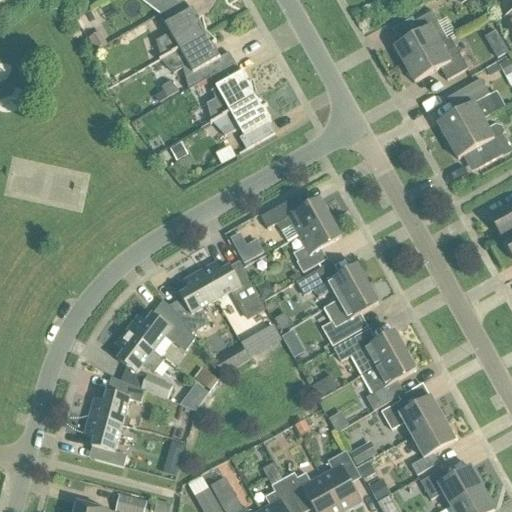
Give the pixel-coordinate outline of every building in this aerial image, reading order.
[(207,37),(193,13),(191,14),(185,4),(177,8),(160,18),(167,29),(170,27),(174,34),(156,44),(157,45),(162,62),(159,63),(160,64),(207,37)] [(420,36),(395,50),(405,68),(441,48),(448,44),(439,27),(432,15),(414,25),(420,36)] [(95,53),(107,46),(100,35),(88,42),(95,53)] [(220,61),(207,37),(160,64),(160,65),(162,63),(175,77),(183,72),(189,94),(224,73),(236,67),(229,56),(220,61)] [(498,62),(509,56),(503,46),(492,52),(498,62)] [(446,56),(441,48),(405,68),(415,87),(441,72),(448,84),(468,73),(456,50),(446,56)] [(506,80),(511,76),(511,67),(510,63),(499,68),(506,80)] [(258,100),(244,76),(242,77),(236,67),(224,73),(211,81),(217,92),(221,90),(225,97),(207,107),(208,109),(212,125),(210,126),(210,127),(258,100)] [(492,118),(483,102),(490,98),(482,83),(448,102),(456,116),(438,127),(447,144),(483,123),(492,118)] [(161,91),(168,102),(180,95),(171,86),(161,91)] [(272,125),(258,100),(210,127),(211,128),(213,127),(224,139),(225,140),(240,132),(244,139),(240,141),(247,153),(275,137),(269,126),(272,125)] [(483,123),(447,144),(458,163),(506,137),(502,130),(496,128),(489,132),(483,123)] [(177,165),(187,159),(181,147),(170,153),(177,165)] [(214,156),(218,165),(232,158),(228,149),(214,156)] [(288,247),(300,240),(331,222),(320,203),(302,213),(295,200),(260,220),(267,233),(277,228),(288,247)] [(511,237),(511,208),(490,220),(503,243),(511,237)] [(342,241),(331,222),(300,240),(306,251),(294,257),(298,266),(297,266),(304,277),(324,265),(318,255),(342,241)] [(244,244),(245,243),(239,232),(227,239),(233,250),(244,244)] [(511,237),(503,243),(511,258),(511,237)] [(241,309),(259,299),(240,264),(221,275),(216,266),(200,275),(217,305),(233,295),(241,309)] [(357,269),(330,284),(322,271),(296,286),(304,300),(314,294),(319,301),(331,295),(337,305),(337,306),(368,288),(357,269)] [(202,313),(217,305),(200,275),(184,285),(189,294),(180,299),(182,302),(169,309),(187,332),(192,338),(210,327),(202,313)] [(263,302),(274,296),(268,285),(257,291),(263,302)] [(337,306),(337,305),(324,312),(332,326),(322,331),(334,351),(369,331),(361,318),(379,308),(368,288),(337,306)] [(264,310),(258,299),(243,308),(249,319),(264,310)] [(175,347),(187,332),(169,309),(163,304),(147,326),(139,320),(128,334),(155,355),(166,340),(175,347)] [(363,379),(405,355),(395,335),(377,345),(370,333),(335,353),(342,366),(352,360),(363,379)] [(154,356),(155,355),(128,334),(116,349),(125,356),(118,364),(137,378),(143,371),(155,376),(164,364),(154,356)] [(243,346),(247,356),(278,345),(274,334),(243,346)] [(303,365),(315,358),(309,348),(297,355),(303,365)] [(224,379),(249,365),(242,353),(217,368),(224,379)] [(405,355),(363,379),(373,398),(367,401),(374,415),(405,397),(398,384),(416,374),(405,355)] [(191,383),(207,393),(214,382),(198,372),(191,383)] [(146,379),(141,393),(145,394),(167,403),(173,389),(146,379)] [(312,390),(319,402),(338,391),(332,379),(312,390)] [(123,429),(130,403),(142,406),(145,394),(141,393),(111,381),(105,405),(95,402),(90,420),(123,429)] [(191,385),(178,406),(192,415),(206,395),(191,385)] [(404,426),(412,440),(444,423),(431,401),(409,414),(404,404),(382,416),(392,433),(404,426)] [(116,456),(123,429),(90,420),(85,438),(95,441),(93,451),(99,452),(96,463),(124,470),(127,459),(116,456)] [(456,445),(444,423),(412,440),(425,462),(412,469),(418,479),(439,467),(434,457),(456,445)] [(301,440),(309,435),(304,425),(295,430),(301,440)] [(181,459),(184,448),(172,445),(170,451),(174,457),(181,459)] [(371,445),(350,457),(357,469),(377,457),(371,445)] [(328,466),(334,475),(323,481),(340,511),(350,511),(362,506),(352,487),(362,481),(347,455),(328,466)] [(444,497),(451,510),(483,492),(471,471),(448,483),(443,473),(421,486),(431,504),(444,497)] [(340,511),(323,481),(312,487),(307,477),(298,482),(295,477),(284,483),(299,511),(340,511)] [(189,489),(196,501),(210,493),(203,481),(189,489)] [(247,511),(246,511),(242,511),(225,481),(211,490),(223,511),(247,511)] [(299,511),(284,483),(272,490),(275,496),(266,501),(271,511),(268,511),(299,511)] [(377,505),(391,497),(383,483),(369,491),(377,505)] [(494,511),(483,492),(451,510),(452,511),(494,511)] [(202,511),(220,511),(210,493),(196,501),(202,511)] [(116,511),(145,511),(148,505),(120,498),(116,511)] [(379,511),(398,511),(392,499),(377,507),(379,511)]
